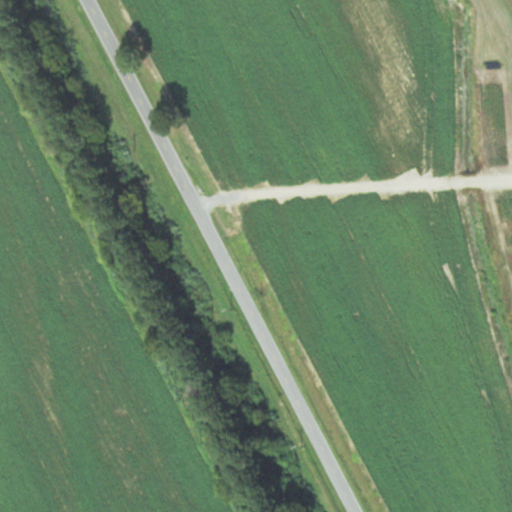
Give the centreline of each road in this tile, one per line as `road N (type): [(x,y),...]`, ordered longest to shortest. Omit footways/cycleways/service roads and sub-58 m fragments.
road 1 (track): [(192,198),(511,174)]
road 2 (secondary): [(222,258),(87,0)]
road 3 (secondary): [(355,511),(222,258)]
